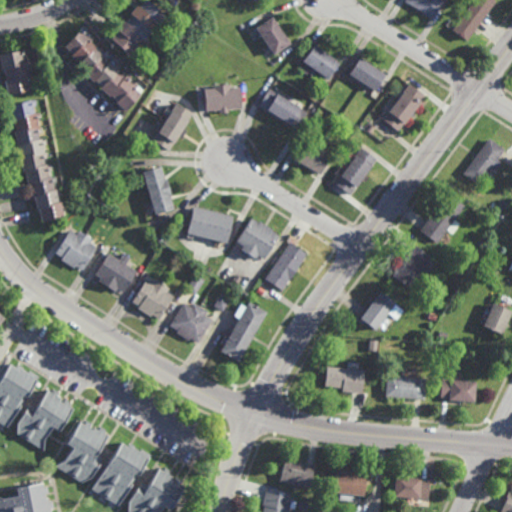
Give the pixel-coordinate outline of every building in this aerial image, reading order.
[(158,18),(161,21),(158,24),(156,23),(154,25),(151,22),(148,26),(150,28),(145,34),(148,36),(146,39),(143,37),(140,40),(137,38),(133,43),(137,47),(135,50),(132,47),(127,52),(108,36),(116,27),(114,25),(122,17),(124,18),(131,10),(129,9),(136,1),(139,3),(141,0),(149,0),(163,12),(158,18)] [(442,0),(432,17),(404,0),(442,0)] [(465,40),(450,29),(471,0),(491,0),(493,1),(465,40)] [(272,52),(254,26),(271,15),(288,41),(272,52)] [(86,27),(83,30),(88,34),(89,32),(93,35),(90,39),(95,43),(93,45),(98,49),(101,45),(105,49),(100,54),(106,59),(108,58),(114,64),(118,61),(120,63),(115,69),(122,75),(124,73),(133,82),(131,84),(139,91),(123,107),(115,99),(116,98),(110,92),(108,93),(98,84),(100,83),(94,77),(92,78),(82,69),(84,67),(75,60),(77,58),(69,51),(70,50),(62,42),(78,25),(79,27),(83,23),(86,27)] [(321,83),(315,78),(319,73),(316,70),(312,75),(308,72),(312,67),(311,67),(306,73),(297,67),(302,60),(301,59),(313,42),(337,60),(321,83)] [(21,54),(22,59),(24,59),(24,60),(29,59),(32,72),(29,73),(30,78),(25,79),(27,88),(6,92),(3,77),(4,76),(1,65),(0,65),(0,49),(19,46),(19,48),(25,47),(26,53),(21,54)] [(373,90),(348,72),(359,56),(384,73),(373,90)] [(228,85),(238,85),(239,106),(225,107),(225,111),(217,111),(217,108),(203,109),(202,87),(212,86),(212,83),(228,82),(228,85)] [(413,109),(413,110),(413,111),(413,112),(413,113),(413,114),(412,115),(411,116),(409,117),(407,116),(396,130),(381,118),(393,103),(388,98),(390,95),(396,100),(409,83),(424,95),(413,109)] [(274,92),(275,91),(285,98),(288,94),(292,96),(289,100),(297,105),(297,106),(306,111),(295,128),(279,117),(277,120),(272,117),(274,114),(257,103),(267,87),(274,92)] [(30,104),(31,110),(33,109),(33,111),(38,110),(39,115),(34,116),(35,124),(39,124),(40,131),(36,131),(36,136),(41,135),(41,136),(44,136),(45,142),(40,143),(41,151),(40,151),(42,162),(44,162),(46,174),(48,174),(50,188),(54,187),(56,200),(58,200),(61,215),(39,219),(36,207),(34,207),(31,194),(29,194),(27,182),(24,182),(21,169),(20,169),(16,154),(18,154),(15,142),(14,143),(11,128),(13,128),(11,118),(9,118),(6,102),(28,98),(28,99),(34,98),(35,103),(30,104)] [(190,111),(184,120),(183,120),(179,126),(183,129),(178,136),(174,133),(164,149),(148,139),(154,130),(152,129),(168,107),(169,108),(174,100),(190,111)] [(369,133),(365,129),(370,123),(374,127),(369,133)] [(493,171),(489,168),(477,184),(461,172),(487,138),(503,149),(496,159),(500,162),(493,171)] [(317,150),(328,157),(318,173),(292,157),(302,141),(313,148),(318,140),(321,142),(317,150)] [(363,181),(360,179),(349,194),(333,183),(360,146),(376,158),(363,174),(366,177),(363,181)] [(162,177),(163,177),(171,207),(151,212),(141,169),(158,165),(162,177)] [(452,233),(446,228),(436,243),(419,230),(447,193),(464,205),(453,219),(459,223),(452,233)] [(500,212),(495,208),(498,203),(501,198),(506,203),(500,212)] [(225,241),(184,231),(191,206),(231,216),(225,241)] [(257,221),(257,220),(271,228),(270,230),(276,234),(262,258),(256,254),(254,258),(239,249),(241,245),(235,241),(250,217),(257,221)] [(75,233),(77,229),(91,238),(89,242),(95,246),(80,269),(73,265),(72,267),(59,258),(61,256),(53,251),(68,229),(75,233)] [(305,254),(280,290),(263,278),(288,242),(305,254)] [(422,279),(416,275),(407,288),(391,276),(402,261),(399,259),(411,242),(430,256),(426,261),(431,264),(429,266),(430,267),(422,279)] [(125,263),(136,271),(122,292),(115,287),(113,290),(98,280),(100,277),(93,273),(107,252),(117,258),(121,252),(129,257),(125,263)] [(194,294),(184,288),(193,274),(203,279),(194,294)] [(238,284),(231,279),(235,274),(241,278),(238,284)] [(151,282),(153,279),(167,288),(165,291),(171,295),(156,319),(149,314),(148,316),(136,308),(137,305),(131,301),(145,278),(151,282)] [(222,311),(213,305),(221,290),(230,296),(222,311)] [(374,330),(359,318),(379,291),(395,303),(374,330)] [(236,362),(218,351),(247,301),(265,312),(236,362)] [(205,311),(203,315),(210,320),(196,343),(188,338),(187,340),(175,333),(176,330),(168,325),(182,303),(189,307),(192,302),(205,311)] [(497,334),(479,326),(489,303),(507,311),(497,334)] [(376,351),(368,351),(369,340),(377,341),(376,351)] [(19,369),(26,373),(27,370),(35,375),(32,380),(33,381),(22,397),(19,395),(17,398),(20,400),(4,426),(0,423),(0,374),(6,364),(13,368),(15,364),(20,367),(19,369)] [(361,394),(341,392),(341,388),(323,386),(325,366),(363,370),(361,394)] [(423,400),(383,397),(385,376),(425,380),(423,400)] [(469,403),(448,401),(448,399),(439,398),(441,380),(471,383),(469,403)] [(54,395),(59,398),(58,400),(61,403),(64,399),(69,402),(66,405),(71,408),(57,431),(49,427),(42,439),(42,450),(15,433),(15,423),(23,409),(24,410),(28,404),(34,408),(45,389),(49,392),(51,389),(56,392),(54,395)] [(89,425),(87,428),(90,431),(92,428),(96,431),(98,427),(103,430),(101,434),(105,436),(94,455),(100,459),(96,464),(98,465),(89,479),(80,483),(52,467),(63,461),(70,448),(64,444),(77,422),(81,424),(83,421),(89,425)] [(129,444),(129,445),(131,447),(131,448),(136,452),(138,449),(146,454),(142,460),(143,461),(133,478),(129,475),(127,478),(130,480),(127,485),(129,486),(116,506),(90,489),(119,442),(126,446),(128,443),(129,444)] [(303,468),(304,465),(313,467),(308,489),(278,483),(282,461),(301,465),(300,467),(303,468)] [(166,475),(170,477),(168,481),(172,483),(174,479),(179,482),(177,486),(180,488),(166,511),(159,508),(156,511),(125,511),(125,504),(134,489),(136,490),(139,485),(144,488),(155,469),(160,472),(162,468),(168,471),(166,475)] [(355,475),(364,477),(362,497),(353,496),(352,503),(338,502),(338,495),(331,494),(334,474),(348,475),(348,473),(355,473),(355,475)] [(427,500),(418,499),(418,500),(392,498),(394,477),(421,479),(421,481),(429,481),(427,500)] [(41,487),(45,486),(46,494),(42,494),(43,498),(46,498),(47,502),(50,502),(52,508),(48,509),(48,511),(0,511),(0,497),(1,498),(14,496),(13,488),(40,483),(41,487)] [(511,486),(511,511),(496,511),(506,493),(507,493),(510,486),(511,486)] [(288,511),(261,511),(263,507),(260,506),(263,493),(291,500),(288,511)]
